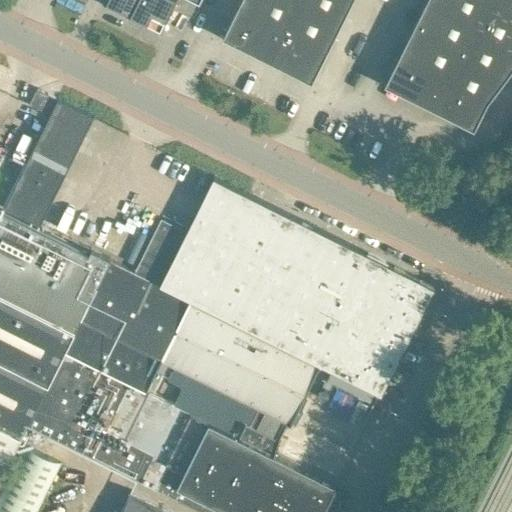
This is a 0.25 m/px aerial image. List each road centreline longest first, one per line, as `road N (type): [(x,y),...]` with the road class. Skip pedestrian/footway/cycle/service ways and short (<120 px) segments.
road 1 (tertiary): [(487,271),(0,30)]
road 2 (unclassified): [(360,511),(487,271)]
